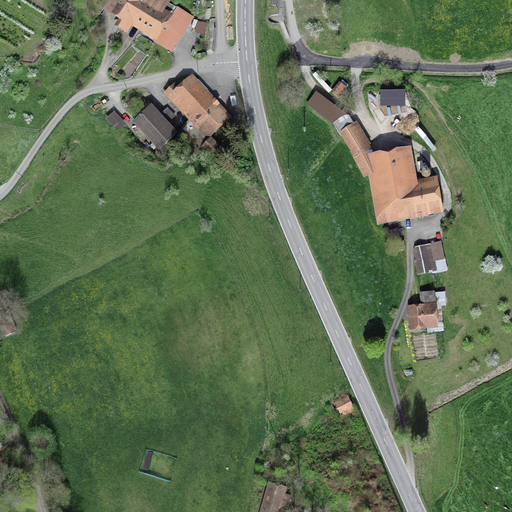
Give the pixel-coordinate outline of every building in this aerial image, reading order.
[(101,0),(105,3),(103,6),(123,20),(118,27),(126,32),(134,20),(146,28),(143,32),(170,50),(191,18),(162,0),(101,0)] [(200,21),(196,30),(204,33),(208,24),(200,21)] [(189,135),(203,148),(210,139),(206,136),(225,119),(188,79),(179,88),(175,84),(164,93),(169,98),(173,95),(195,118),(189,123),(194,129),(189,135)] [(339,84),(333,91),(339,96),(345,88),(339,84)] [(407,107),(407,90),(382,90),(381,106),(407,107)] [(135,120),(160,148),(175,135),(150,107),(135,120)] [(160,116),(167,123),(175,116),(167,109),(160,116)] [(108,119),(117,129),(123,123),(114,114),(108,119)] [(365,174),(373,169),(371,159),(365,145),(353,126),(342,134),(365,174)] [(211,139),(210,139),(203,148),(213,157),(221,149),(211,139)] [(412,184),(406,153),(371,159),(373,169),(382,217),(436,208),(432,181),(412,184)] [(416,250),(420,270),(428,269),(424,248),(416,250)] [(411,309),(413,327),(442,325),(441,305),(434,305),(433,294),(421,295),(422,308),(411,309)] [(0,319),(0,323),(4,335),(14,331),(9,316),(0,319)] [(330,403),(336,417),(353,409),(347,396),(330,403)] [(270,485),(262,511),(277,511),(279,509),(285,510),(289,496),(283,495),(284,489),(270,485)]
